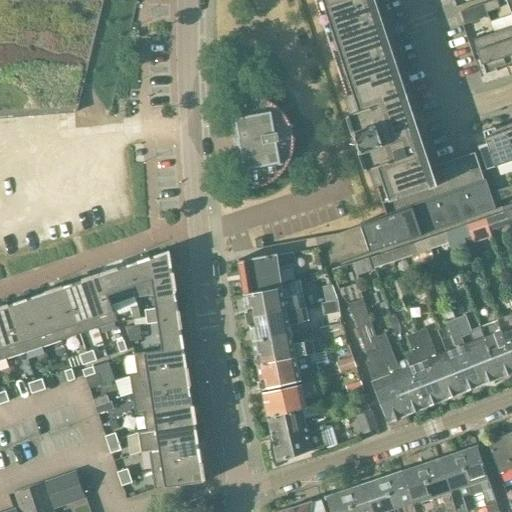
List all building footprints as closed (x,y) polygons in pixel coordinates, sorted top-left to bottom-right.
[(0,0),(0,119),(76,113),(77,108),(110,116),(137,4),(138,0),(0,0)] [(315,0),(346,94),(344,95),(350,113),(348,114),(354,134),(355,134),(355,136),(360,148),(360,150),(366,170),(368,169),(375,187),(377,187),(386,214),(360,223),(361,225),(364,234),(370,251),(494,209),(493,208),(495,208),(486,179),(484,179),(475,152),(431,167),(425,147),(423,148),(424,150),(419,152),(411,131),(407,118),(368,0),(315,0)] [(500,8),(497,0),(492,0),(484,3),(487,12),(500,8)] [(464,24),(488,16),(487,12),(484,3),(472,7),(460,11),(464,24)] [(511,26),(495,32),(506,65),(511,63),(511,26)] [(498,71),(497,68),(506,65),(495,32),(473,39),(485,75),(498,71)] [(247,114),(234,116),(244,170),(245,169),(248,185),(248,187),(258,186),(268,182),(277,176),(285,168),(290,159),(292,155),(293,146),(294,137),(292,129),(289,121),(284,113),(281,110),(274,103),(265,99),(256,96),(246,95),(246,97),(247,114)] [(487,142),(495,166),(511,160),(511,147),(505,126),(496,129),(495,127),(483,131),(487,142)] [(487,142),(478,145),(478,146),(486,169),(487,169),(495,166),(487,142)] [(511,203),(503,206),(501,207),(503,212),(505,211),(509,224),(511,222),(511,203)] [(494,215),(485,218),(489,230),(496,228),(509,224),(505,211),(503,212),(494,215)] [(485,218),(466,225),(470,236),(489,230),(485,218)] [(466,225),(445,232),(449,243),(452,253),(467,249),(464,238),(470,236),(466,225)] [(445,232),(427,238),(431,249),(449,243),(445,232)] [(427,238),(408,245),(412,255),(431,249),(427,238)] [(408,245),(389,251),(393,262),(412,255),(408,245)] [(169,251),(150,258),(153,280),(152,281),(155,303),(177,300),(169,251)] [(278,253),(238,260),(241,275),(278,268),(296,265),(294,251),(278,254),(278,253)] [(389,251),(371,257),(374,268),(393,262),(389,251)] [(137,262),(101,275),(111,305),(112,304),(136,297),(132,287),(152,281),(153,280),(150,258),(137,262)] [(352,263),(356,276),(367,272),(372,270),(368,258),(352,263)] [(278,268),(241,275),(244,295),(282,288),(278,268)] [(101,275),(83,281),(99,328),(117,322),(111,305),(101,275)] [(83,281),(64,287),(80,334),(99,328),(83,281)] [(282,288),(244,295),(248,317),(323,302),(322,296),(304,300),(303,293),(295,295),(293,283),(282,288)] [(64,287),(46,293),(62,340),(80,334),(64,287)] [(33,297),(28,299),(44,346),(62,340),(46,293),(33,297)] [(28,299),(10,305),(26,353),(44,346),(28,299)] [(364,299),(349,304),(349,305),(357,326),(369,360),(365,362),(372,382),(371,382),(386,422),(406,414),(396,386),(376,336),(370,321),(364,299)] [(156,308),(145,310),(147,324),(158,323),(162,350),(184,347),(182,334),(182,335),(177,300),(155,303),(156,308)] [(323,302),(248,317),(253,340),(291,333),(289,323),(308,319),(306,307),(323,303),(323,302)] [(10,305),(0,308),(0,338),(7,359),(26,353),(10,305)] [(131,307),(133,318),(141,317),(138,306),(131,307)] [(511,314),(497,321),(511,358),(511,314)] [(466,315),(454,319),(480,385),(498,378),(479,328),(471,331),(466,315)] [(449,351),(445,353),(460,392),(480,385),(454,319),(446,322),(456,348),(449,351)] [(511,358),(497,321),(479,328),(498,378),(511,371),(511,358)] [(426,329),(417,332),(443,399),(460,392),(445,353),(432,357),(431,354),(435,352),(426,329)] [(405,355),(404,355),(408,367),(410,367),(425,407),(443,399),(417,332),(407,336),(413,352),(405,355)] [(291,333),(253,340),(257,364),(309,354),(314,353),(311,339),(293,343),(291,333)] [(385,333),(376,336),(396,386),(406,414),(425,407),(410,367),(408,367),(400,371),(387,339),(385,333)] [(124,340),(117,342),(120,352),(127,350),(124,340)] [(162,350),(135,354),(138,374),(138,375),(187,367),(184,348),(185,348),(184,347),(162,350)] [(93,350),(86,352),(90,363),(97,361),(93,350)] [(86,352),(79,355),(83,365),(90,363),(86,352)] [(309,354),(257,364),(261,388),(320,377),(318,371),(317,362),(311,364),(309,354)] [(356,368),(352,357),(336,362),(340,373),(356,368)] [(93,367),(83,370),(85,377),(95,374),(93,367)] [(138,374),(130,375),(133,395),(190,386),(187,367),(138,375),(138,374)] [(72,369),(65,371),(68,382),(75,379),(72,369)] [(46,389),(42,379),(35,381),(39,392),(46,389)] [(320,380),(263,392),(269,418),(301,408),(306,407),(304,398),(323,393),(320,380)] [(35,381),(28,383),(32,394),(39,392),(35,381)] [(190,386),(133,395),(136,415),(144,413),(143,413),(193,405),(190,386)] [(353,393),(359,414),(371,411),(364,389),(353,393)] [(9,401),(6,391),(0,392),(0,398),(2,404),(9,401)] [(93,400),(93,401),(95,407),(106,404),(109,403),(107,396),(103,397),(93,400)] [(106,404),(95,407),(98,414),(108,411),(115,409),(112,402),(109,403),(106,404)] [(193,405),(143,413),(144,413),(146,432),(196,424),(193,405)] [(301,408),(269,418),(273,439),(315,427),(314,424),(320,423),(321,427),(323,427),(322,424),(331,422),(331,420),(337,418),(335,411),(322,413),(303,418),(301,408)] [(372,410),(371,411),(359,414),(355,415),(360,433),(373,428),(377,427),(372,410)] [(315,427),(273,439),(278,461),(312,449),(312,450),(328,446),(323,427),(321,427),(320,423),(314,424),(315,427)] [(146,432),(138,433),(141,452),(149,451),(199,443),(196,424),(146,432)] [(115,433),(105,436),(107,443),(118,440),(115,433)] [(123,435),(128,454),(140,452),(135,433),(123,435)] [(511,442),(509,434),(487,442),(500,473),(511,468),(511,442)] [(118,440),(107,443),(110,450),(111,453),(121,449),(120,447),(118,440)] [(199,443),(149,451),(152,470),(201,462),(202,462),(200,448),(199,448),(199,443)] [(477,446),(458,452),(470,486),(479,483),(486,506),(496,502),(477,446)] [(458,452),(440,459),(457,511),(468,511),(461,489),(470,486),(458,452)] [(457,511),(440,459),(421,465),(433,499),(443,495),(448,511),(457,511)] [(201,462),(152,470),(155,489),(204,482),(201,462)] [(421,465),(401,472),(415,511),(437,511),(432,499),(433,499),(421,465)] [(130,476),(128,469),(117,472),(120,479),(130,476)] [(415,511),(401,472),(383,478),(394,509),(403,506),(405,511),(415,511)] [(76,473),(46,483),(55,507),(84,497),(76,473)] [(122,486),(132,482),(130,476),(120,479),(122,486)] [(383,478),(364,484),(373,511),(384,511),(394,509),(383,478)] [(53,511),(44,484),(16,494),(22,511),(53,511)] [(373,511),(364,484),(346,491),(352,511),(373,511)] [(352,511),(346,491),(327,497),(331,511),(352,511)] [(275,511),(324,511),(320,499),(305,504),(304,502),(298,504),(299,507),(291,509),(291,506),(276,511),(275,511)]
